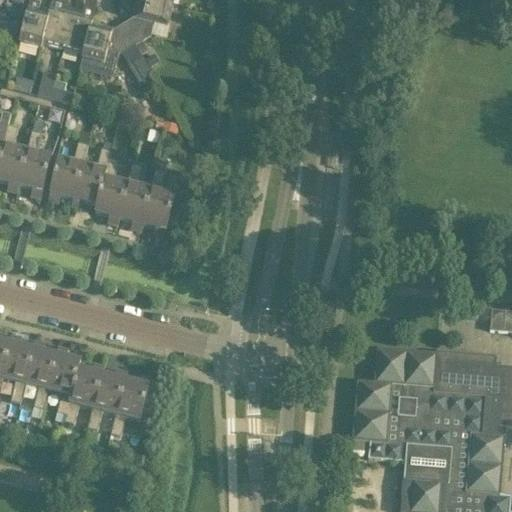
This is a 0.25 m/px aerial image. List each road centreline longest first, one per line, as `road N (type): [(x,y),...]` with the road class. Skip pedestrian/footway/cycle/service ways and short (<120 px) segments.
road 1 (residential): [(0,297),(254,357)]
road 2 (tertiary): [(301,142),(254,357)]
road 3 (tertiary): [(293,358),(306,180),(301,142)]
road 4 (tertiary): [(254,357),(257,511)]
road 5 (tertiary): [(279,511),(293,358)]
road 6 (tertiary): [(301,142),(308,0)]
